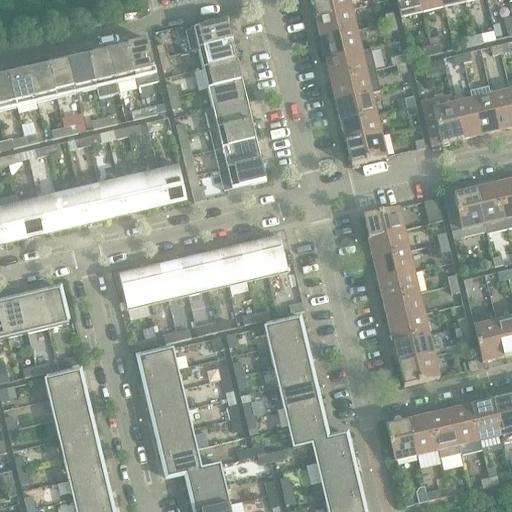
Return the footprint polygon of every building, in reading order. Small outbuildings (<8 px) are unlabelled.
[(348,0),(311,0),(316,20),(351,12),(348,0)] [(418,0),(395,0),(400,20),(422,14),(418,0)] [(441,0),(418,0),(422,14),(443,9),(441,0)] [(463,0),(441,0),(443,9),(464,4),(463,0)] [(351,12),(316,20),(321,41),(356,33),(351,12)] [(393,15),(384,17),(386,26),(395,23),(393,15)] [(228,22),(185,32),(190,54),(198,52),(233,43),(228,22)] [(395,23),(386,26),(388,36),(397,34),(395,23)] [(356,33),(321,41),(326,62),(361,54),(356,33)] [(472,38),(474,47),(483,45),(481,36),(472,38)] [(472,38),(464,40),(466,49),(474,47),(472,38)] [(149,41),(128,46),(136,82),(138,89),(159,84),(149,41)] [(233,43),(198,52),(203,71),(238,63),(233,43)] [(128,46),(108,51),(116,86),(136,82),(128,46)] [(430,48),(432,57),(441,55),(439,46),(430,48)] [(507,46),(498,48),(500,57),(509,54),(507,46)] [(165,47),(156,49),(159,61),(168,59),(165,47)] [(430,48),(422,50),(424,59),(432,57),(430,48)] [(498,48),(490,50),(492,59),(500,57),(498,48)] [(108,51),(88,56),(96,91),(98,101),(118,96),(116,86),(108,51)] [(361,54),(326,62),(331,83),(375,72),(370,51),(361,54)] [(461,57),(463,65),(472,63),(469,55),(461,57)] [(88,56),(68,60),(76,96),(96,91),(88,56)] [(403,57),(394,59),(396,68),(405,66),(403,57)] [(461,57),(453,59),(455,67),(463,65),(461,57)] [(168,59),(159,61),(162,73),(171,71),(168,59)] [(68,60),(48,65),(56,100),(76,96),(68,60)] [(442,61),(424,65),(427,79),(445,75),(442,61)] [(238,63),(203,71),(208,91),(243,83),(238,63)] [(48,65),(28,70),(36,105),(56,100),(48,65)] [(405,66),(396,68),(398,76),(407,74),(405,66)] [(28,70),(8,75),(16,110),(36,105),(28,70)] [(375,72),(331,83),(336,104),(371,96),(380,94),(375,72)] [(8,75),(0,76),(0,113),(16,110),(8,75)] [(243,83),(208,91),(212,111),(247,103),(243,83)] [(174,86),(166,88),(169,101),(177,98),(174,86)] [(511,107),(509,93),(490,98),(498,133),(511,129),(511,107)] [(371,96),(336,104),(341,125),(376,117),(371,96)] [(450,97),(420,104),(431,149),(461,142),(453,107),(450,97)] [(177,98),(169,101),(172,113),(180,111),(177,98)] [(490,98),(471,102),(480,138),(498,133),(490,98)] [(413,99),(404,101),(406,110),(415,107),(413,99)] [(471,102),(453,107),(461,142),(480,138),(471,102)] [(212,111),(205,113),(209,133),(252,123),(247,103),(212,111)] [(415,107),(406,110),(408,118),(417,116),(415,107)] [(143,112),(145,120),(157,117),(155,109),(143,112)] [(143,112),(131,115),(133,123),(145,120),(143,112)] [(376,117),(341,125),(346,146),(381,138),(376,117)] [(103,121),(105,129),(117,126),(115,118),(103,121)] [(103,121),(91,124),(93,132),(105,129),(103,121)] [(158,123),(146,126),(148,135),(160,132),(158,123)] [(252,123),(209,133),(214,153),(257,142),(252,123)] [(184,126),(175,128),(178,140),(187,138),(184,126)] [(76,127),(64,130),(66,139),(78,136),(76,127)] [(126,131),(128,139),(141,136),(139,128),(126,131)] [(64,130),(51,133),(53,142),(66,139),(64,130)] [(126,131),(114,133),(116,142),(128,139),(126,131)] [(23,140),(25,148),(37,145),(36,137),(23,140)] [(99,137),(87,140),(89,148),(101,146),(99,137)] [(187,138),(178,140),(181,153),(190,151),(187,138)] [(381,138),(346,146),(351,168),(386,160),(381,138)] [(23,140),(11,143),(13,151),(25,148),(23,140)] [(87,140),(74,143),(77,151),(89,148),(87,140)] [(257,142),(214,153),(219,172),(261,162),(257,142)] [(423,142),(415,144),(417,153),(425,151),(423,142)] [(47,149),(49,158),(61,155),(59,146),(47,149)] [(47,149),(34,152),(37,161),(49,158),(47,149)] [(7,159),(9,167),(21,165),(19,156),(7,159)] [(7,159),(0,160),(0,169),(9,167),(7,159)] [(261,162),(219,172),(224,194),(266,183),(261,162)] [(193,166),(185,168),(188,180),(196,178),(193,166)] [(157,172),(166,207),(187,202),(178,167),(157,172)] [(157,172),(137,177),(146,212),(166,207),(157,172)] [(137,177),(118,182),(126,217),(146,212),(137,177)] [(196,178),(188,180),(191,192),(199,190),(196,178)] [(118,182),(98,186),(106,222),(126,217),(118,182)] [(511,230),(511,183),(497,187),(507,232),(511,230)] [(98,186),(78,191),(86,226),(106,222),(98,186)] [(497,187),(475,192),(485,235),(486,237),(507,232),(497,187)] [(78,191),(58,196),(66,231),(86,226),(78,191)] [(454,197),(443,200),(453,243),(485,235),(475,192),(454,197)] [(58,196),(38,201),(46,236),(66,231),(58,196)] [(38,201),(18,205),(26,240),(46,236),(38,201)] [(437,201),(423,205),(428,227),(442,223),(437,201)] [(18,205),(0,209),(0,218),(6,245),(26,240),(18,205)] [(398,210),(363,219),(369,241),(403,233),(398,210)] [(403,233),(369,241),(374,262),(409,254),(403,233)] [(445,236),(437,238),(439,247),(447,244),(445,236)] [(280,239),(258,244),(267,279),(288,274),(280,239)] [(258,244),(239,248),(247,283),(267,279),(258,244)] [(447,244),(439,247),(441,255),(449,253),(447,244)] [(239,248),(219,253),(227,288),(247,283),(239,248)] [(219,253),(199,258),(207,293),(227,288),(219,253)] [(409,254),(374,262),(378,282),(413,274),(409,254)] [(199,258),(179,262),(187,298),(207,293),(199,258)] [(501,258),(492,261),(494,269),(503,267),(501,258)] [(179,262),(159,267),(168,302),(187,298),(179,262)] [(159,267),(139,272),(148,307),(168,302),(159,267)] [(139,272),(118,277),(127,312),(148,307),(139,272)] [(505,273),(497,275),(499,284),(507,282),(505,273)] [(413,274),(378,282),(383,304),(419,296),(413,274)] [(455,278),(447,280),(449,289),(457,287),(455,278)] [(471,281),(463,283),(465,292),(474,290),(471,281)] [(457,287),(449,289),(451,297),(459,295),(457,287)] [(39,296),(47,331),(68,326),(60,291),(39,296)] [(39,296),(19,300),(27,336),(47,331),(39,296)] [(419,296),(383,304),(388,324),(423,316),(419,296)] [(19,300),(0,304),(0,309),(7,340),(27,336),(19,300)] [(302,305),(289,308),(291,317),(304,314),(302,305)] [(268,313),(255,316),(257,325),(270,322),(268,313)] [(255,316),(242,319),(244,328),(257,325),(255,316)] [(423,316),(388,324),(393,346),(429,338),(423,316)] [(465,320),(457,322),(459,331),(467,329),(465,320)] [(511,320),(496,324),(504,359),(511,357),(511,320)] [(299,321),(252,332),(254,340),(266,337),(269,350),(304,342),(299,321)] [(215,326),(217,335),(230,331),(228,323),(215,326)] [(496,324),(474,330),(482,365),(504,359),(496,324)] [(215,326),(202,329),(204,338),(217,335),(215,326)] [(467,329),(459,331),(461,339),(469,337),(467,329)] [(175,335),(177,344),(191,341),(188,332),(175,335)] [(175,335),(163,338),(165,347),(177,344),(175,335)] [(234,336),(226,339),(229,351),(237,349),(234,336)] [(429,338),(393,346),(398,367),(434,359),(429,338)] [(155,340),(141,343),(143,352),(157,349),(155,340)] [(220,340),(211,342),(214,355),(223,353),(220,340)] [(304,342),(269,350),(274,370),(309,362),(304,342)] [(141,343),(129,346),(131,355),(143,352),(141,343)] [(173,351),(138,359),(143,380),(178,372),(173,351)] [(76,359),(63,362),(65,371),(78,368),(76,359)] [(434,359),(398,367),(404,389),(439,381),(434,359)] [(309,362),(274,370),(279,390),(314,382),(309,362)] [(476,363),(467,365),(469,373),(478,371),(476,363)] [(241,364),(232,366),(235,380),(244,377),(241,364)] [(35,369),(37,378),(50,375),(48,366),(35,369)] [(227,368),(218,370),(221,383),(230,381),(227,368)] [(35,369),(22,372),(24,381),(37,378),(35,369)] [(178,372),(143,380),(148,400),(183,392),(178,372)] [(80,373),(44,382),(49,403),(85,394),(80,373)] [(7,375),(0,376),(0,386),(9,384),(7,375)] [(244,377),(235,380),(238,392),(247,390),(244,377)] [(230,381),(221,383),(224,395),(233,393),(230,381)] [(314,382),(279,390),(283,410),(318,402),(314,382)] [(6,391),(0,392),(0,403),(0,405),(9,403),(6,391)] [(183,392),(148,400),(152,420),(187,412),(183,392)] [(85,394),(49,403),(54,422),(89,414),(85,394)] [(511,398),(492,403),(501,438),(503,446),(511,443),(511,398)] [(318,402),(283,410),(288,430),(323,422),(318,402)] [(492,403),(471,408),(480,443),(501,438),(492,403)] [(250,404),(242,406),(245,419),(254,417),(250,404)] [(195,429),(207,426),(201,408),(190,411),(195,429)] [(236,408),(227,410),(230,423),(239,421),(236,408)] [(471,408),(450,413),(459,448),(461,456),(461,458),(482,453),(480,443),(471,408)] [(187,412),(152,420),(157,440),(192,432),(187,412)] [(459,448),(450,413),(429,418),(438,453),(440,461),(461,456),(459,448)] [(89,414),(54,422),(59,442),(94,434),(89,414)] [(254,417),(245,419),(248,432),(257,430),(254,417)] [(429,418),(408,423),(416,458),(438,453),(429,418)] [(13,419),(4,421),(7,434),(16,432),(13,419)] [(239,421),(230,423),(233,436),(242,433),(239,421)] [(323,422),(288,430),(293,451),(312,447),(311,446),(328,442),(328,441),(323,422)] [(408,423),(386,428),(395,463),(416,458),(408,423)] [(16,432),(7,434),(10,447),(19,445),(16,432)] [(192,432),(157,440),(162,460),(197,452),(192,432)] [(94,434),(59,442),(64,462),(99,454),(94,434)] [(328,442),(311,446),(312,447),(316,465),(351,457),(346,436),(328,441),(328,442)] [(262,448),(249,451),(251,460),(257,458),(265,457),(262,448)] [(249,451),(237,454),(239,463),(251,460),(249,451)] [(197,452),(162,460),(167,481),(185,477),(185,476),(202,472),(201,471),(197,452)] [(270,456),(272,464),(285,461),(283,453),(270,456)] [(99,454),(64,462),(68,482),(103,474),(99,454)] [(265,457),(257,458),(259,468),(272,464),(270,456),(265,457)] [(351,457),(316,465),(321,485),(356,477),(351,457)] [(23,458),(14,461),(17,474),(26,471),(23,458)] [(202,472),(185,476),(185,477),(190,496),(225,487),(220,466),(201,471),(202,472)] [(26,471),(17,474),(20,486),(29,484),(26,471)] [(11,474),(2,476),(5,488),(13,486),(11,474)] [(103,474),(68,482),(73,502),(108,494),(103,474)] [(356,477),(321,485),(326,505),(361,497),(356,477)] [(497,478),(488,480),(490,489),(499,487),(497,478)] [(288,480),(279,482),(282,495),(291,493),(288,480)] [(488,480),(480,482),(482,491),(490,489),(488,480)] [(273,483),(265,485),(268,498),(276,496),(273,483)] [(13,486),(5,488),(8,500),(16,498),(13,486)] [(225,487),(190,496),(193,511),(209,511),(230,507),(225,487)] [(455,488),(446,490),(448,499),(457,497),(455,488)] [(420,490),(416,495),(419,506),(427,504),(424,489),(420,490)] [(448,499),(446,490),(438,492),(440,501),(448,499)] [(291,493),(282,495),(285,508),(294,506),(291,493)] [(112,511),(108,494),(73,502),(75,511),(112,511)] [(276,496),(268,498),(271,511),(280,509),(276,496)] [(364,511),(361,497),(326,505),(327,511),(364,511)] [(412,498),(403,501),(405,509),(414,507),(412,498)] [(32,499),(23,501),(25,511),(32,511),(35,511),(32,499)]
